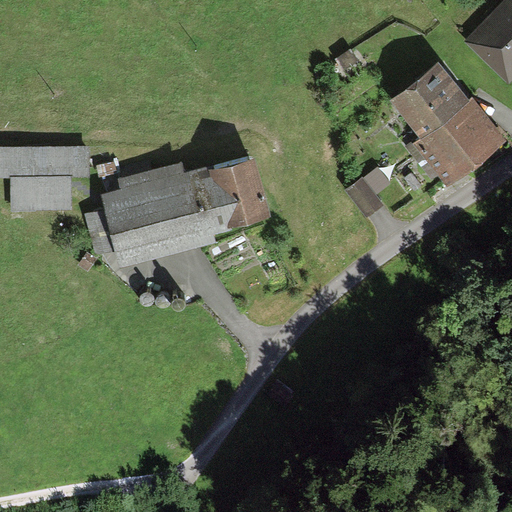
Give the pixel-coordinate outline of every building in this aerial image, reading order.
[(511,0),(503,0),(468,38),(508,75),(511,71),(511,0)] [(415,138),(447,178),(496,139),(434,60),(399,88),(429,127),(415,138)] [(84,145),(0,144),(0,171),(84,173),(84,145)] [(120,247),(260,209),(244,149),(103,187),(120,247)] [(10,176),(9,207),(65,208),(66,177),(10,176)] [(344,190),(359,211),(377,199),(363,178),(344,190)]
